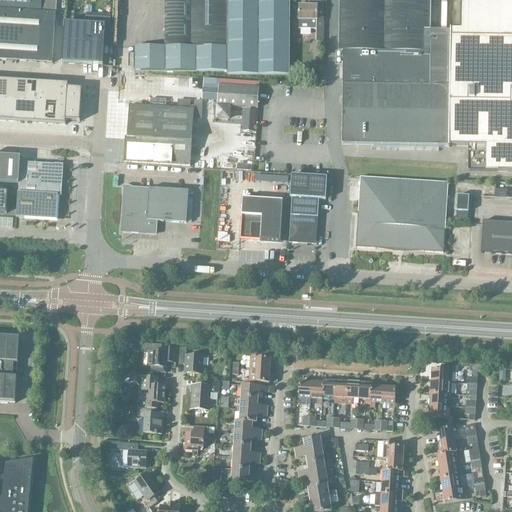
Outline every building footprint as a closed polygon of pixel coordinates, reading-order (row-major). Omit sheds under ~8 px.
[(0,0),(0,60),(53,64),(56,0),(0,0)] [(135,47),(135,71),(227,72),(227,75),(289,75),(289,0),(165,0),(165,47),(135,47)] [(299,20),(299,29),(316,30),(316,42),(324,42),(324,21),(324,13),(324,1),(311,0),(311,6),(299,6),(299,20)] [(340,0),(339,51),(343,51),(343,85),(342,144),(448,146),(448,133),(448,126),(448,109),(448,102),(449,31),(431,31),(431,0),(340,0)] [(448,126),(448,133),(449,133),(449,146),(469,146),(468,172),(511,172),(511,0),(460,0),(461,31),(450,31),(449,102),(448,102),(448,109),(449,109),(449,126),(448,126)] [(65,23),(62,64),(103,66),(105,26),(65,23)] [(115,72),(129,73),(130,67),(116,65),(115,72)] [(191,92),(191,79),(179,78),(179,91),(191,92)] [(0,80),(0,121),(66,125),(66,121),(80,122),(82,89),(68,89),(68,85),(0,80)] [(218,106),(258,109),(259,89),(219,86),(218,106)] [(126,139),(124,162),(126,163),(190,166),(191,150),(192,142),(194,110),(130,106),(128,140),(126,139)] [(0,183),(18,184),(16,218),(56,220),(58,196),(61,196),(63,166),(20,163),(21,157),(0,155),(0,183)] [(207,156),(207,165),(226,165),(226,161),(213,161),(213,156),(207,156)] [(326,201),(327,178),(292,176),(290,198),(292,198),(289,243),(298,244),(298,242),(315,243),(315,238),(316,229),(316,227),(317,228),(319,200),(326,201)] [(424,251),(424,252),(444,253),(448,183),(360,178),(356,248),(376,249),(376,248),(395,247),(398,250),(402,251),(405,248),(424,251)] [(122,232),(156,235),(156,222),(186,224),(188,192),(125,188),(122,232)] [(495,190),(494,198),(506,199),(507,190),(495,190)] [(0,191),(0,212),(7,213),(8,192),(0,191)] [(457,196),(456,212),(468,213),(469,196),(457,196)] [(267,242),(281,242),(282,226),(283,202),(243,199),(240,237),(243,240),(267,241),(267,242)] [(511,223),(483,222),(481,254),(511,255),(511,223)] [(0,402),(15,404),(19,339),(0,337),(0,402)] [(150,368),(150,373),(166,374),(167,363),(175,363),(176,349),(164,348),(164,349),(161,349),(162,346),(143,344),(142,353),(148,353),(147,368),(150,368)] [(185,374),(202,375),(203,357),(186,356),(187,349),(180,348),(179,361),(186,361),(185,374)] [(251,354),(250,371),(270,372),(270,360),(261,359),(262,354),(251,354)] [(432,370),(431,382),(448,383),(448,384),(451,384),(452,373),(456,374),(458,370),(459,367),(442,366),(441,371),(432,370)] [(250,371),(249,383),(269,384),(270,372),(250,371)] [(468,378),(467,385),(477,385),(478,373),(472,373),(472,378),(468,378)] [(136,378),(136,383),(142,383),(142,391),(150,392),(149,402),(146,402),(146,409),(156,410),(158,410),(158,404),(164,404),(165,387),(157,387),(157,379),(143,378),(136,378)] [(323,398),(335,398),(336,382),(324,381),(323,384),(323,398)] [(193,387),(192,409),(208,410),(209,400),(217,400),(217,394),(219,395),(219,389),(220,383),(206,382),(205,388),(193,387)] [(336,382),(335,398),(334,405),(346,406),(348,383),(336,382)] [(431,382),(431,394),(447,395),(450,396),(451,384),(448,384),(448,383),(431,382)] [(298,399),(311,400),(312,383),(299,383),(298,399)] [(323,384),(312,383),(311,400),(317,400),(317,406),(322,406),(323,400),(323,398),(323,384)] [(360,384),(348,383),(346,406),(352,406),(353,399),(359,400),(360,384)] [(370,406),(372,387),(372,384),(360,384),(359,400),(366,400),(365,406),(370,406)] [(471,391),(470,397),(476,397),(477,385),(467,385),(467,391),(471,391)] [(242,386),(241,398),(258,399),(258,393),(268,393),(269,388),(242,386)] [(372,387),(370,406),(370,408),(375,409),(375,404),(383,404),(384,388),(372,387)] [(395,410),(395,405),(396,389),(384,388),(383,404),(389,405),(389,410),(395,410)] [(431,394),(430,406),(446,407),(447,395),(431,394)] [(241,398),(240,410),(267,412),(267,407),(257,406),(258,399),(241,398)] [(446,407),(430,406),(429,419),(445,420),(446,407)] [(156,410),(146,409),(138,408),(137,415),(145,416),(144,434),(155,435),(157,436),(157,435),(162,435),(163,416),(155,416),(156,410)] [(476,409),(466,409),(465,415),(469,415),(469,421),(475,421),(476,409)] [(240,410),(240,422),(240,423),(252,423),(256,424),(257,417),(267,417),(267,412),(240,410)] [(297,427),(309,427),(310,417),(303,417),(303,421),(297,421),(297,427)] [(236,422),(235,434),(262,436),(262,431),(252,430),(252,423),(240,423),(240,422),(236,422)] [(469,427),(465,427),(466,433),(467,439),(477,438),(475,426),(469,427)] [(186,433),(185,451),(198,452),(198,449),(203,449),(204,438),(208,438),(208,434),(215,434),(215,429),(208,428),(194,427),(194,434),(186,433)] [(436,432),(438,444),(454,441),(453,435),(457,434),(456,428),(436,432)] [(235,434),(234,446),(251,447),(251,440),(261,441),(262,436),(235,434)] [(295,449),(296,454),(322,450),(320,438),(303,441),(305,448),(295,449)] [(477,438),(467,439),(468,446),(472,445),(473,451),(479,450),(477,438)] [(438,444),(440,455),(453,453),(453,454),(456,454),(456,453),(454,441),(438,444)] [(383,460),(387,460),(387,459),(403,461),(404,448),(394,448),(395,443),(384,442),(383,460)] [(134,452),(134,445),(120,444),(120,445),(120,448),(120,451),(129,452),(128,468),(146,469),(147,453),(134,452)] [(234,446),(233,458),(260,460),(260,454),(250,454),(251,447),(234,446)] [(306,458),(307,465),(324,462),(322,450),(296,454),(296,460),(306,458)] [(473,451),(469,451),(470,457),(471,463),(481,461),(479,450),(473,451)] [(455,466),(454,460),(458,459),(459,456),(459,453),(456,454),(453,454),(453,453),(440,455),(437,456),(439,468),(455,466)] [(233,458),(233,470),(249,471),(250,464),(260,465),(260,460),(233,458)] [(399,472),(402,473),(403,461),(387,459),(387,460),(386,471),(399,472)] [(28,511),(33,460),(0,464),(0,511),(28,511)] [(481,461),(471,463),(472,469),(476,469),(477,474),(482,473),(481,467),(481,461)] [(299,473),(299,478),(326,474),(324,462),(307,465),(308,471),(299,473)] [(439,468),(441,480),(457,477),(455,466),(439,468)] [(249,471),(233,470),(232,482),(258,484),(259,478),(249,478),(249,471)] [(401,478),(402,473),(399,472),(386,471),(383,471),(382,483),(398,484),(399,478),(401,478)] [(477,474),(471,475),(473,487),(474,487),(484,485),(483,479),(482,473),(477,474)] [(144,504),(148,510),(158,503),(154,498),(161,493),(147,474),(134,483),(147,502),(144,504)] [(310,482),(311,488),(327,485),(327,486),(328,486),(326,474),(299,478),(300,483),(310,482)] [(441,480),(443,492),(459,489),(458,483),(461,482),(460,477),(457,477),(441,480)] [(382,483),(381,495),(397,496),(398,484),(382,483)] [(308,489),(310,502),(337,498),(336,493),(328,494),(327,486),(327,485),(311,488),(308,489)] [(484,485),(474,487),(475,493),(479,492),(480,498),(486,497),(485,491),(484,485)] [(443,492),(445,504),(467,501),(466,495),(460,496),(459,489),(443,492)] [(380,507),(397,508),(397,502),(400,502),(400,496),(397,496),(381,495),(375,495),(374,507),(380,507)] [(337,498),(310,502),(311,511),(331,511),(330,504),(338,502),(337,498)]
